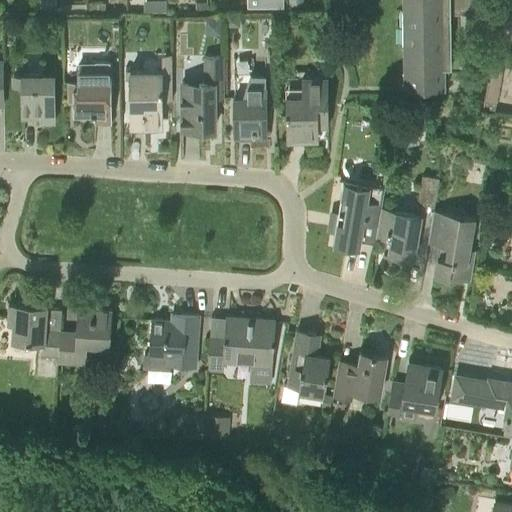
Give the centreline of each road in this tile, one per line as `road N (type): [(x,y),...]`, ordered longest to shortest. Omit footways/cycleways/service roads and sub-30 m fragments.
road 1 (residential): [(290,273),(269,283),(25,268),(9,258),(5,236),(21,166)]
road 2 (residential): [(21,166),(273,180),(290,196),(290,273)]
road 3 (residential): [(511,338),(290,273)]
